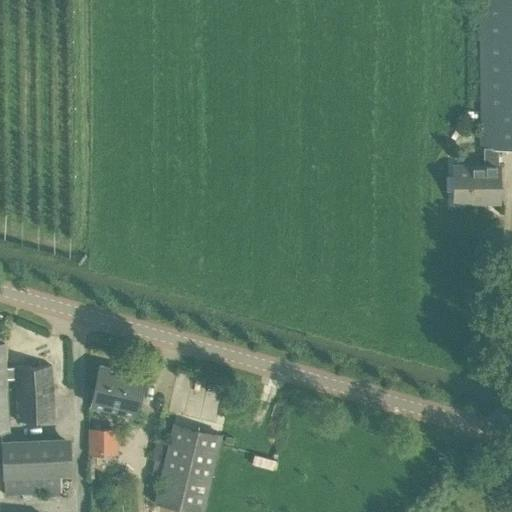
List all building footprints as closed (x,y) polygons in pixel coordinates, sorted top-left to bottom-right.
[(511,0),(477,0),(480,149),(511,149),(511,0)] [(499,150),(456,150),(456,163),(453,163),(453,203),(499,203),(499,150)] [(0,431),(9,431),(4,343),(0,343),(0,431)] [(146,375),(99,364),(88,404),(136,415),(146,375)] [(16,420),(55,418),(52,365),(13,366),(16,420)] [(88,427),(88,454),(118,454),(118,427),(88,427)] [(3,476),(4,494),(61,492),(60,474),(73,473),(71,436),(1,439),(1,477),(3,476)] [(172,459),(164,490),(211,503),(214,493),(250,501),(257,465),(215,454),(212,469),(172,459)] [(194,511),(158,503),(155,511),(194,511)]
